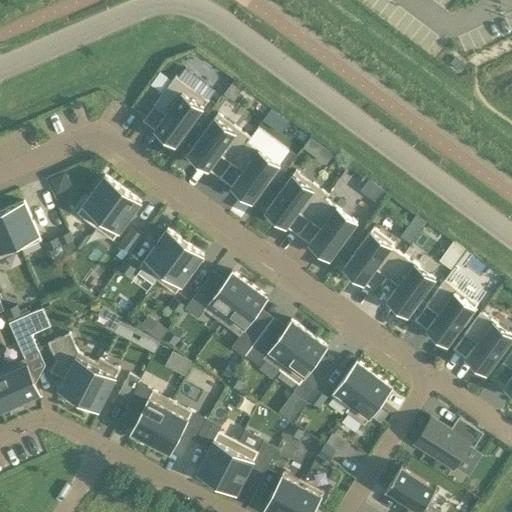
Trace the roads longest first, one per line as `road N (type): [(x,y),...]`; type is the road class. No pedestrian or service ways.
road 1 (tertiary): [(0,71),(141,6),(199,6),(511,235)]
road 2 (residential): [(0,175),(82,139),(111,141),(435,377)]
road 3 (residential): [(435,377),(348,511)]
road 4 (residential): [(228,511),(104,447)]
